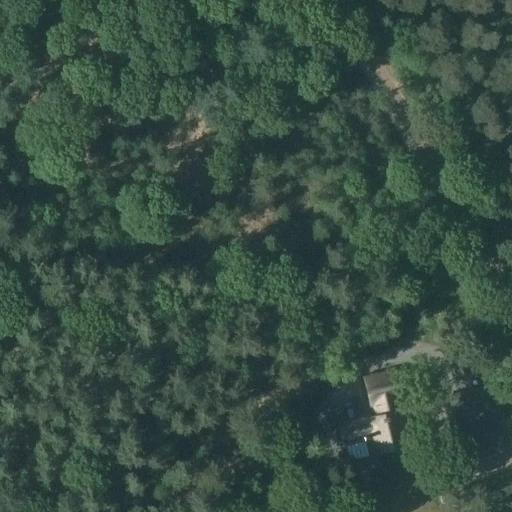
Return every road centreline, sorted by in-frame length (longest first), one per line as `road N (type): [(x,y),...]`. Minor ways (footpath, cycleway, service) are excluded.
road 1 (track): [(351,0),(511,274)]
road 2 (unknown): [(239,511),(266,466),(358,360),(387,347)]
road 3 (track): [(59,0),(0,149)]
